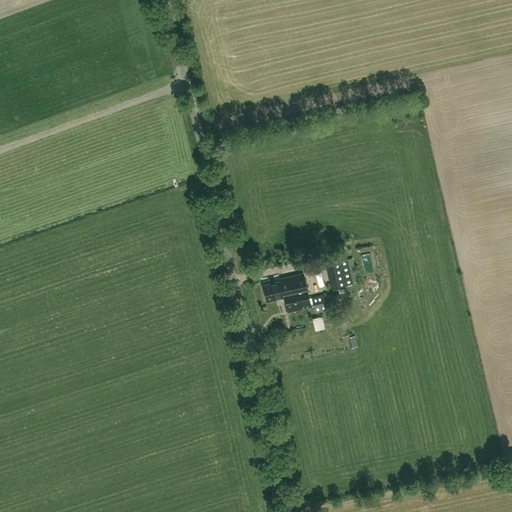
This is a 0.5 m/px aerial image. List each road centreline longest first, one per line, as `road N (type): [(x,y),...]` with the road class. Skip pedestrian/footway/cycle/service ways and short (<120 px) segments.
road 1 (unclassified): [(286,511),(185,82)]
road 2 (unclassified): [(0,150),(185,82)]
